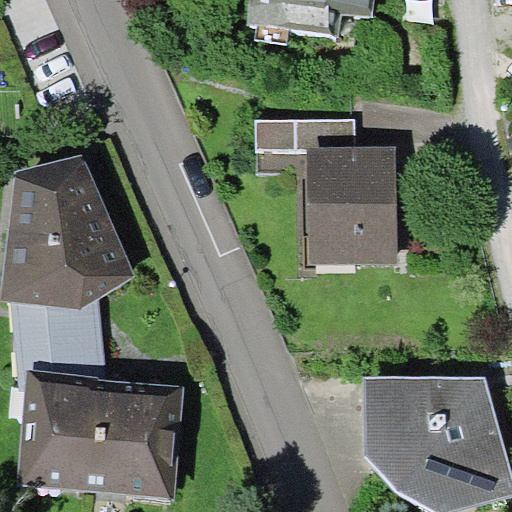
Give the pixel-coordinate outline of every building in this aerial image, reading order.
[(333,21),(363,24),(366,0),(249,0),(245,35),(330,46),(333,21)] [(243,158),(343,156),(342,126),(242,128),(243,158)] [(386,267),(385,166),(308,167),(310,268),(386,267)] [(171,404),(86,397),(81,310),(125,284),(72,175),(16,188),(2,309),(16,310),(21,394),(27,394),(19,491),(162,502),(171,404)] [(433,511),(458,511),(503,500),(474,395),(366,397),(367,463),(386,477),(393,466),(420,465),(428,492),(420,502),(433,511)]
